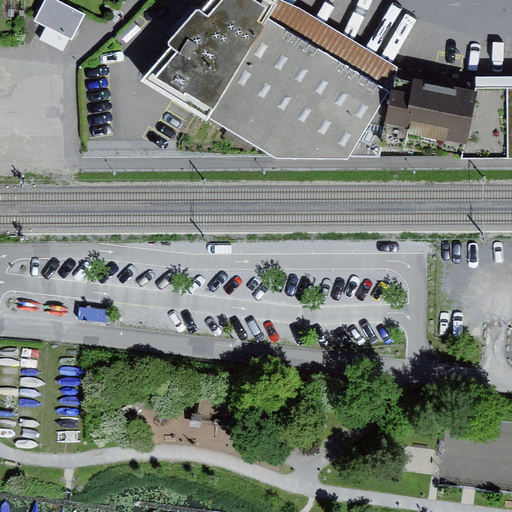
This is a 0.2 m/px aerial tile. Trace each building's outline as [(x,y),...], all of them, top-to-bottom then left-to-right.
[(85,15),(56,0),(46,0),(35,22),(72,41),(85,15)] [(171,50),(142,82),(276,161),(347,163),(350,158),(381,159),(382,149),(392,94),(397,68),(299,11),(276,0),(273,6),(262,0),(210,0),(196,14),(167,47),(171,50)] [(511,79),(477,80),(476,93),(467,149),(464,163),(511,161),(511,79)] [(467,149),(476,93),(414,83),(411,98),(392,94),(382,149),(405,153),(407,139),(467,149)] [(109,305),(80,303),(79,315),(108,317),(109,305)]
